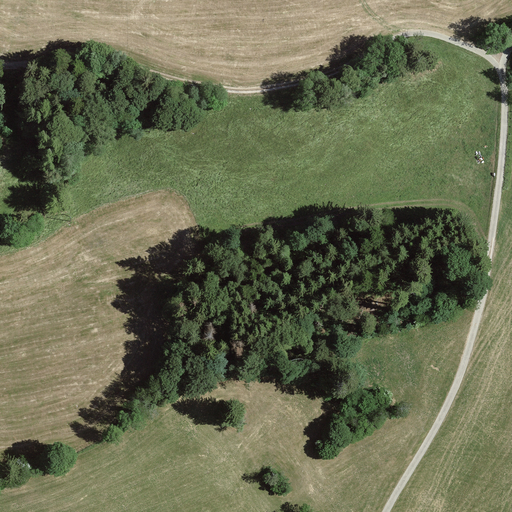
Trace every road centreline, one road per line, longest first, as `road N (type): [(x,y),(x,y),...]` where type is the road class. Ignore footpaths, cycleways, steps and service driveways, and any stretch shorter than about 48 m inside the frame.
road 1 (track): [(502,70),(477,51),(419,32),(253,92),(208,88),(105,58),(0,65)]
road 2 (unclassified): [(511,46),(503,60),(502,158),(473,333),(456,386),(386,511)]
